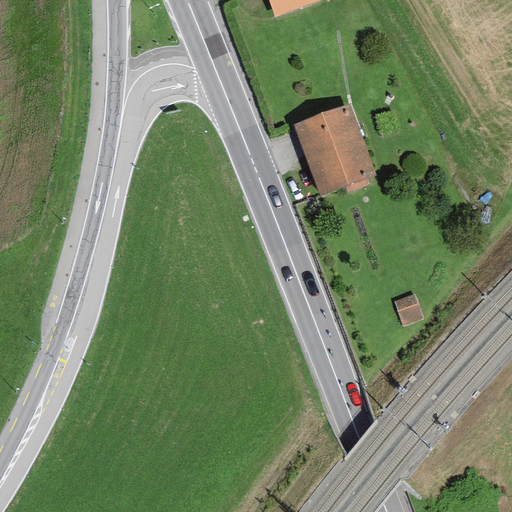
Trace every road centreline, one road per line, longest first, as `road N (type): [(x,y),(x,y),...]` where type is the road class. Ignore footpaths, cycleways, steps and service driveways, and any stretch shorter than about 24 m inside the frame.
road 1 (primary): [(384,511),(227,100)]
road 2 (secondary): [(119,131),(73,323),(0,482)]
road 3 (secondary): [(119,131),(160,84),(194,83),(227,100)]
road 4 (secondary): [(115,0),(119,131)]
